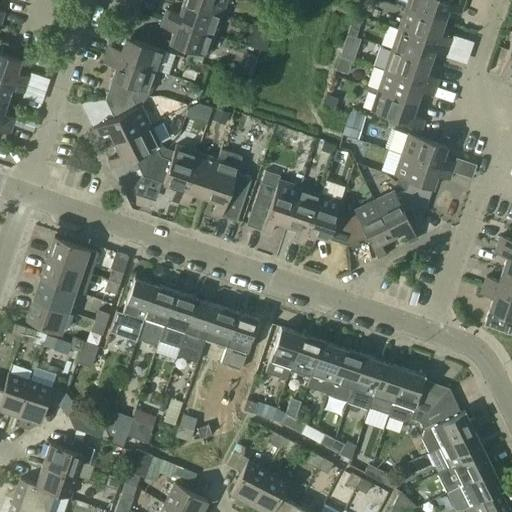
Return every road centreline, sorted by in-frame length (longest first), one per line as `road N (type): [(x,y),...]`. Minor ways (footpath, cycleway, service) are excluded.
road 1 (residential): [(427,329),(25,195)]
road 2 (residential): [(427,329),(509,102)]
road 3 (residential): [(25,195),(86,0)]
road 4 (residential): [(511,425),(469,348),(427,329)]
